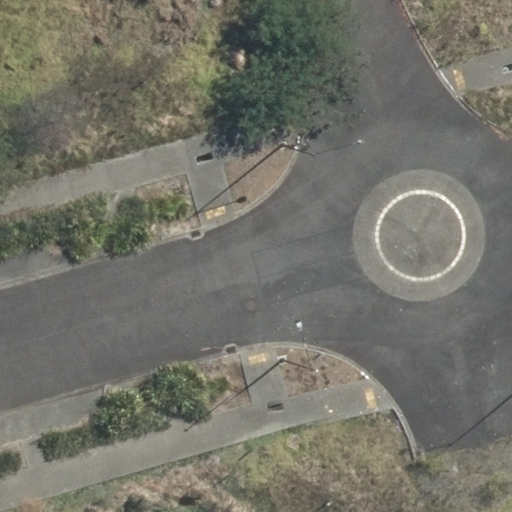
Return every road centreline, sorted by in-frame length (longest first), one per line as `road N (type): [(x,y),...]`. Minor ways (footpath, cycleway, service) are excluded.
road 1 (residential): [(0,348),(314,256)]
road 2 (residential): [(438,326),(491,511)]
road 3 (residential): [(438,326),(411,332),(359,321),(322,282),(314,256)]
road 4 (residential): [(388,154),(342,0)]
road 5 (residential): [(314,256),(314,228),(339,179),(388,154)]
road 6 (residential): [(491,217),(490,269),(479,293),(438,326)]
road 7 (residential): [(388,154),(440,160),(480,193),(491,217)]
